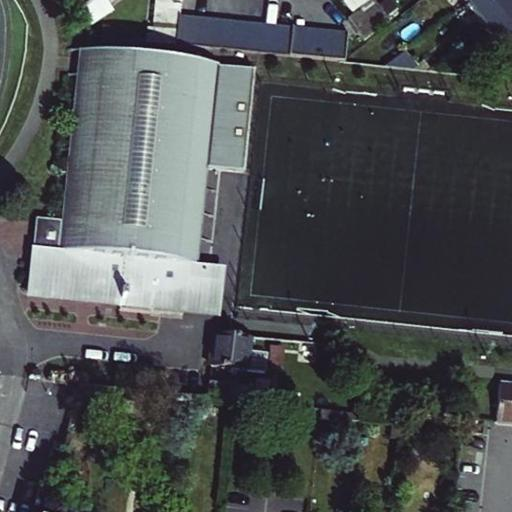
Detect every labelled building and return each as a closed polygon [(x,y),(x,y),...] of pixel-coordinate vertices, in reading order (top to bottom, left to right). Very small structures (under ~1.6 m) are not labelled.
[(372,0),(348,18),(348,20),(365,44),(391,25),(372,0)] [(511,0),(476,0),(469,5),(487,30),(511,11),(511,0)] [(87,1),(75,9),(91,38),(105,30),(87,1)] [(511,11),(487,30),(505,55),(511,49),(511,11)] [(162,14),(159,45),(175,47),(178,16),(162,14)] [(175,47),(191,49),(194,18),(180,17),(178,16),(175,47)] [(191,49),(205,50),(208,20),(194,18),(191,49)] [(208,20),(205,50),(219,52),(222,21),(208,20)] [(219,52),(233,53),(236,23),(222,21),(219,52)] [(233,53),(247,54),(250,24),(236,23),(233,53)] [(250,24),(247,54),(261,56),(265,26),(250,24)] [(265,26),(261,56),(276,57),(280,28),(265,26)] [(276,57),(292,59),(295,29),(280,28),(276,57)] [(292,59),(308,61),(311,31),(295,29),(292,59)] [(308,61),(320,62),(323,33),(311,31),(308,61)] [(323,33),(320,62),(333,63),(336,34),(323,33)] [(347,58),(347,35),(336,34),(333,63),(346,65),(347,58)] [(39,222),(36,254),(32,296),(121,304),(120,311),(151,314),(152,307),(217,313),(222,269),(194,266),(204,168),(242,172),(253,70),(213,66),(213,64),(84,51),(66,225),(39,222)] [(265,354),(266,338),(215,333),(212,366),(281,373),(283,356),(265,354)] [(209,383),(207,399),(231,401),(237,402),(239,386),(209,383)] [(511,387),(484,385),(480,423),(511,425),(511,387)] [(165,394),(125,390),(123,401),(164,406),(165,394)] [(191,397),(165,394),(164,406),(190,409),(191,397)]
